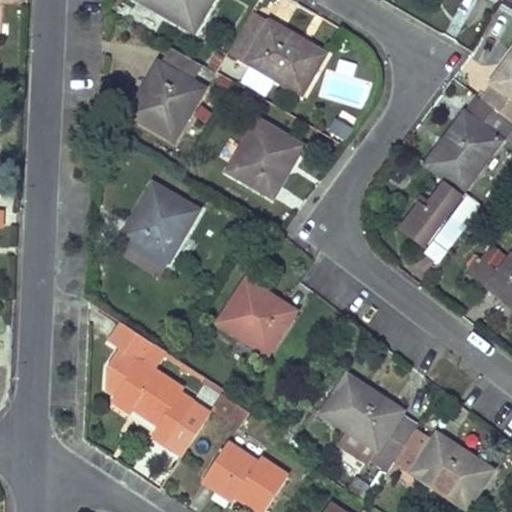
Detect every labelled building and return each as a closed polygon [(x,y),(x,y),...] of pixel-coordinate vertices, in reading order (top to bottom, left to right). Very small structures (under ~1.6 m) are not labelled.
[(139,0),(195,33),(214,0),(139,0)] [(269,21),(250,10),(238,30),(257,41),(269,21)] [(324,54),(269,21),(257,41),(246,60),(301,92),(324,54)] [(167,50),(160,60),(192,79),(199,69),(167,50)] [(511,54),(491,82),(494,84),(484,98),(511,120),(511,54)] [(203,85),(192,79),(160,60),(149,78),(147,77),(127,110),(172,137),(203,85)] [(242,83),(268,93),(275,77),(249,66),(242,83)] [(511,120),(484,98),(480,95),(468,111),(465,109),(428,159),(449,177),(448,179),(462,190),(511,121),(511,120)] [(303,147),(259,120),(229,170),(271,196),(280,180),(283,181),(303,147)] [(350,130),(336,121),(329,132),(344,141),(350,130)] [(98,128),(76,127),(75,147),(97,149),(98,128)] [(401,225),(423,241),(462,190),(448,179),(432,201),(420,193),(412,204),(415,207),(401,225)] [(200,208),(155,180),(145,196),(148,199),(126,232),(167,259),(200,208)] [(438,246),(450,255),(483,207),(471,198),(438,246)] [(126,232),(118,245),(160,271),(167,259),(126,232)] [(507,253),(493,243),(482,256),(497,268),(507,253)] [(444,262),(450,255),(438,246),(432,254),(444,262)] [(511,253),(499,270),(491,282),(511,297),(511,253)] [(479,254),(470,267),(491,282),(499,270),(497,268),(482,256),(479,254)] [(261,289),(246,279),(217,321),(267,354),(292,315),(259,292),(261,289)] [(153,341),(123,322),(110,340),(121,349),(108,367),(105,387),(116,394),(113,399),(132,412),(136,407),(161,423),(154,435),(166,442),(168,440),(195,400),(182,391),(185,388),(142,358),(153,341)] [(404,412),(348,375),(321,414),(378,450),(371,460),(387,471),(414,429),(416,426),(402,416),(404,412)] [(222,392),(213,407),(227,416),(237,401),(222,392)] [(185,451),(211,411),(195,400),(168,440),(185,451)] [(292,413),(280,406),(273,417),(284,424),(292,413)] [(414,429),(387,471),(394,476),(402,464),(468,508),(493,468),(437,432),(432,441),(414,429)] [(258,460),(228,441),(203,480),(234,500),(238,497),(260,511),(262,511),(288,474),(260,456),(258,460)] [(360,511),(346,511),(331,502),(324,511),(371,511),(364,507),(360,511)]
